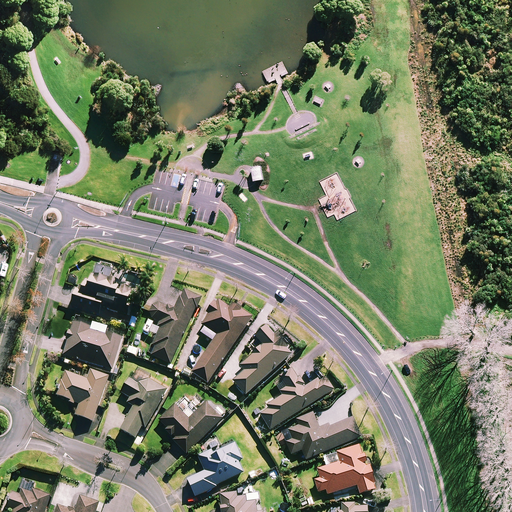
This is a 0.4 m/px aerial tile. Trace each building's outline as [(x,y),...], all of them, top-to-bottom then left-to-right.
[(254,180),(263,179),(261,166),(251,167),(254,180)] [(337,172),(320,181),(327,196),(319,200),(329,219),(336,215),(338,220),(357,211),(337,172)] [(114,270),(96,265),(93,279),(87,279),(84,293),(78,291),(73,309),(103,316),(104,310),(129,317),(137,286),(111,280),(114,270)] [(206,296),(183,286),(174,308),(162,303),(157,303),(152,308),(151,313),(154,320),(159,322),(145,356),(176,369),(206,296)] [(211,385),(252,317),(234,306),(232,308),(216,298),(200,325),(203,327),(200,333),(213,341),(193,374),(211,385)] [(232,383),(248,400),(299,352),(270,320),(253,336),(262,346),(240,367),(244,371),(232,383)] [(75,322),(63,357),(112,373),(124,338),(75,322)] [(138,349),(130,346),(128,354),(136,357),(138,349)] [(170,385),(136,368),(122,394),(132,399),(129,405),(133,407),(121,431),(136,439),(142,427),(147,429),(170,385)] [(257,411),(271,431),(334,390),(323,375),(303,388),(293,370),(270,384),(279,397),(257,411)] [(110,376),(93,371),(90,380),(64,371),(55,397),(79,405),(76,416),(95,422),(110,376)] [(189,455),(226,421),(208,401),(188,419),(177,406),(159,422),(189,455)] [(308,458),(363,437),(354,414),(321,427),(316,413),(295,421),(298,427),(282,433),(291,456),(304,450),(308,458)] [(249,474),(236,443),(201,458),(208,474),(189,482),(195,497),(249,474)] [(363,456),(360,446),(336,452),(339,463),(315,470),(317,478),(312,480),(316,494),(325,492),(326,495),(358,487),(360,494),(376,490),(367,456),(363,456)] [(19,496),(14,494),(9,510),(14,511),(13,511),(45,511),(51,497),(32,491),(34,484),(24,481),(19,496)] [(264,511),(265,511),(258,511),(257,501),(245,502),(245,498),(237,498),(236,495),(220,497),(221,511),(264,511)] [(96,511),(100,504),(80,497),(75,511),(58,506),(56,511),(96,511)]
